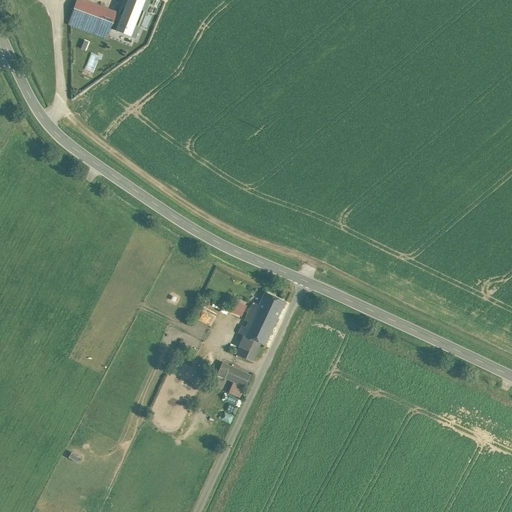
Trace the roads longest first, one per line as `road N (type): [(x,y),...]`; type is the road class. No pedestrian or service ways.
road 1 (secondary): [(301,279),(202,236),(58,136),(0,33)]
road 2 (track): [(301,279),(310,259),(203,215),(59,107)]
road 3 (secondary): [(511,376),(301,279)]
road 4 (track): [(196,511),(259,377)]
